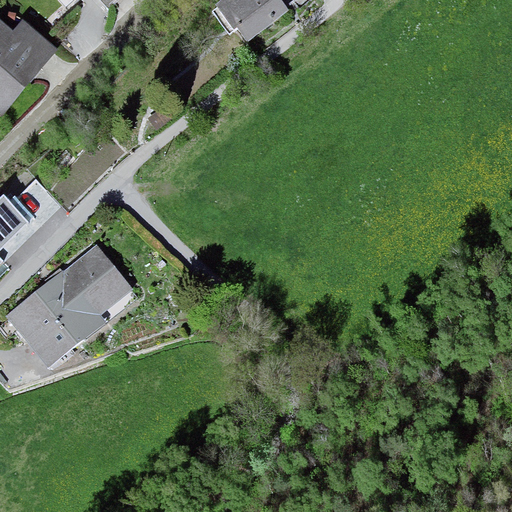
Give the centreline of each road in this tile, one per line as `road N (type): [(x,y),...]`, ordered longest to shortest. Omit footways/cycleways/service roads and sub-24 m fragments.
road 1 (residential): [(327,0),(109,180),(0,290)]
road 2 (residential): [(0,168),(159,0)]
